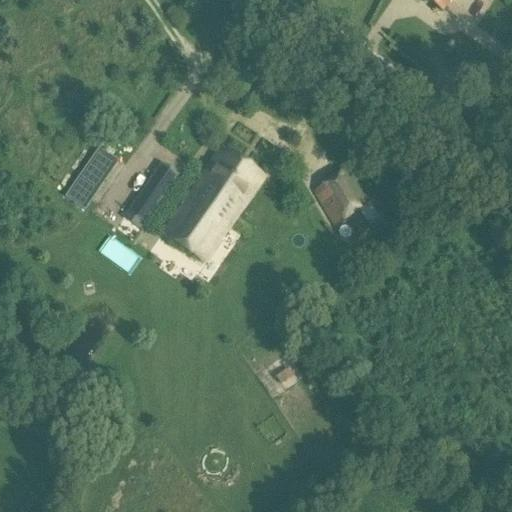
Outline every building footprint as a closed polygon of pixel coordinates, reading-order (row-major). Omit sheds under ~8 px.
[(423,0),(444,14),(453,0),(423,0)] [(163,238),(203,265),(262,178),(222,151),(163,238)] [(146,227),(180,177),(160,165),(126,213),(146,227)] [(357,213),(370,232),(382,224),(348,169),(312,193),(334,228),(357,213)] [(84,212),(98,193),(78,179),(64,199),(84,212)]
